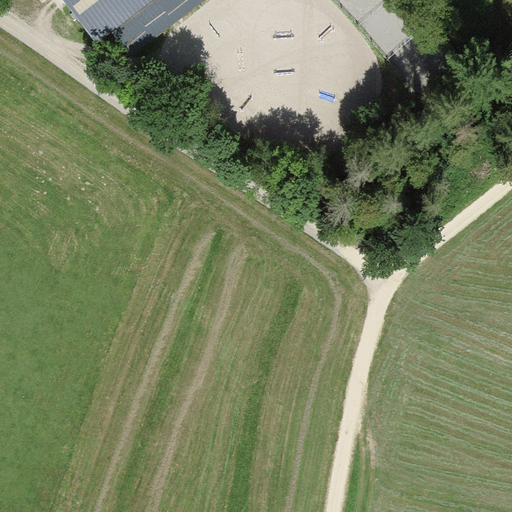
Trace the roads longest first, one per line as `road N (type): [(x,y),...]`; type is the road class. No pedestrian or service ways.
road 1 (track): [(384,288),(0,22)]
road 2 (track): [(328,511),(384,288),(511,188)]
